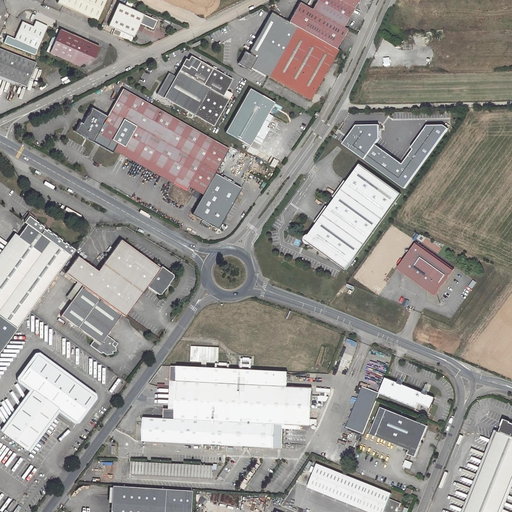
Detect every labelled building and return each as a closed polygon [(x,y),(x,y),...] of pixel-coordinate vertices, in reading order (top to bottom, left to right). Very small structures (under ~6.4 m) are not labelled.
[(105,0),(64,0),(62,6),(77,12),(96,21),(105,0)] [(299,2),(288,22),(296,26),(336,49),(347,29),(343,27),(357,0),(317,0),(312,9),(299,2)] [(156,20),(118,3),(108,25),(115,29),(121,31),(119,36),(131,41),(140,23),(152,28),(156,20)] [(288,22),(271,12),(249,51),(250,52),(249,54),(245,52),(238,63),(249,69),(251,67),(268,76),(296,26),(288,22)] [(33,27),(22,22),(15,38),(36,48),(46,26),(36,21),(33,27)] [(336,49),(296,26),(268,76),(310,100),(314,93),(316,89),(338,50),(336,49)] [(75,64),(86,41),(73,35),(60,29),(49,52),(75,64)] [(94,44),(86,41),(75,64),(79,65),(94,58),(99,47),(94,44)] [(0,76),(15,82),(26,86),(35,63),(0,48),(0,76)] [(232,79),(190,56),(188,60),(185,59),(175,76),(168,73),(156,93),(213,126),(228,99),(222,96),(232,79)] [(0,79),(14,85),(15,82),(0,76),(0,79)] [(189,186),(203,194),(214,173),(228,149),(122,89),(107,116),(91,107),(82,123),(80,122),(75,131),(93,141),(98,132),(101,127),(107,131),(104,136),(103,137),(175,178),(173,182),(187,189),(189,186)] [(261,124),(268,113),(274,102),(249,89),(225,132),(249,146),(252,140),(261,124)] [(273,116),(268,113),(261,124),(266,127),(273,116)] [(269,128),(266,127),(261,124),(252,140),(260,144),(269,128)] [(356,126),(343,146),(404,189),(448,130),(442,126),(426,126),(409,149),(412,150),(401,165),(375,146),(380,139),(378,126),(360,126),(356,126)] [(98,132),(104,136),(107,131),(101,127),(98,132)] [(172,184),(173,182),(175,178),(103,137),(101,143),(172,184)] [(360,165),(309,236),(310,237),(309,238),(309,239),(309,240),(309,241),(309,242),(310,243),(311,244),(310,245),(347,271),(401,194),(360,165)] [(203,194),(200,197),(191,214),(217,229),(241,188),(214,173),(203,194)] [(200,197),(203,194),(189,186),(187,189),(200,197)] [(0,351),(17,328),(30,311),(74,249),(29,216),(24,222),(27,224),(19,236),(21,238),(0,265),(0,351)] [(0,265),(21,238),(19,236),(14,233),(0,252),(0,265)] [(77,256),(65,273),(77,282),(82,286),(122,314),(124,316),(146,286),(158,295),(160,294),(173,277),(173,275),(161,266),(160,268),(120,239),(97,271),(77,256)] [(455,268),(417,242),(399,267),(435,292),(439,285),(442,287),(455,268)] [(82,286),(77,282),(66,297),(72,301),(82,286)] [(122,314),(82,286),(72,301),(60,316),(94,340),(90,345),(101,353),(102,352),(106,355),(113,354),(112,351),(116,351),(115,347),(113,345),(113,343),(115,341),(107,335),(122,314)] [(218,362),(219,347),(191,346),(191,361),(202,362),(202,367),(207,367),(207,362),(218,362)] [(94,396),(37,355),(19,380),(33,390),(2,432),(27,450),(58,408),(76,421),(94,396)] [(202,367),(177,366),(177,381),(176,410),(169,409),(164,409),(164,419),(144,418),(143,428),(143,434),(143,441),(282,448),(282,428),(298,429),(299,399),(287,398),(287,395),(291,395),(291,390),(287,390),(287,386),(277,386),(277,371),(207,367),(202,367)] [(288,371),(277,371),(277,386),(287,386),(288,371)] [(397,382),(386,378),(379,393),(416,408),(418,403),(430,408),(435,397),(428,394),(427,395),(424,394),(423,393),(422,393),(422,392),(402,384),(402,385),(400,384),(397,383),(397,382)] [(300,387),(287,386),(287,390),(291,390),(291,395),(287,395),(287,398),(299,399),(300,387)] [(360,386),(346,428),(363,433),(378,392),(360,386)] [(428,426),(387,409),(381,407),(371,431),(410,447),(408,454),(415,457),(428,426)] [(511,423),(504,420),(499,432),(497,431),(464,511),(499,511),(511,481),(511,423)] [(413,463),(405,460),(403,466),(410,469),(413,463)] [(213,466),(148,463),(147,475),(213,478),(213,466)] [(358,507),(368,484),(317,464),(308,487),(358,507)] [(391,493),(368,484),(358,507),(370,511),(383,511),(384,511),(386,511),(397,511),(396,510),(397,507),(399,507),(401,503),(389,499),(391,493)] [(186,511),(188,490),(109,485),(107,511),(186,511)]
